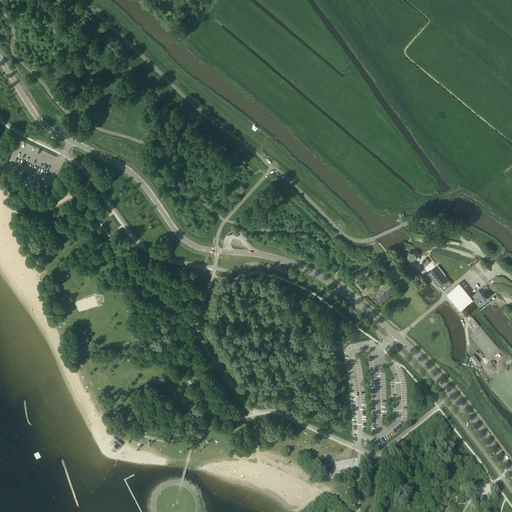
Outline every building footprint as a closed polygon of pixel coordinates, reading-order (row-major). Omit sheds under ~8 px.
[(417,257),(417,253),(414,251),(410,251),(409,251),(407,254),(407,258),(410,261),(414,260),(417,257)] [(431,263),(423,269),(427,274),(428,273),(435,268),(431,263)] [(449,280),(445,276),(437,266),(435,268),(428,273),(437,284),(438,283),(441,287),(443,286),(449,280)] [(471,297),(459,283),(447,293),(460,309),(473,297),(479,304),(486,299),(479,290),(472,296),(471,297)] [(386,297),(388,295),(389,296),(393,292),(390,288),(386,292),(384,294),(383,294),(375,301),(379,305),(387,298),(386,297)] [(116,452),(122,445),(120,442),(118,441),(115,438),(114,437),(109,441),(114,445),(111,448),(116,452)]
